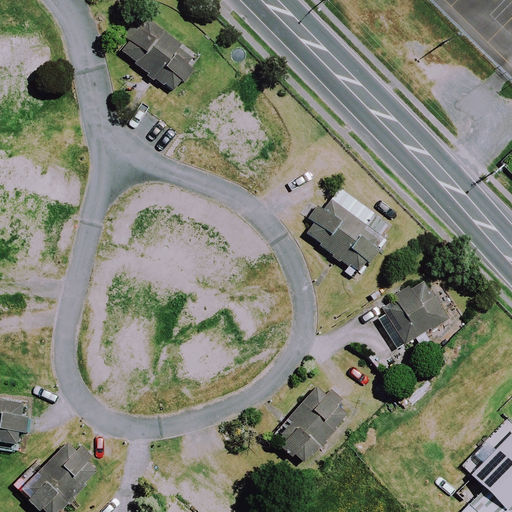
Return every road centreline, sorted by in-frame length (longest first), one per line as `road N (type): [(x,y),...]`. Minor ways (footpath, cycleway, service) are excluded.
road 1 (residential): [(111,163),(65,345),(69,383),(102,419),(131,427),(162,426),(265,389),(287,368),(305,312),(288,248),(267,221),(227,194),(163,172)]
road 2 (tertiary): [(511,253),(270,0)]
road 3 (residential): [(63,0),(87,41),(111,163)]
